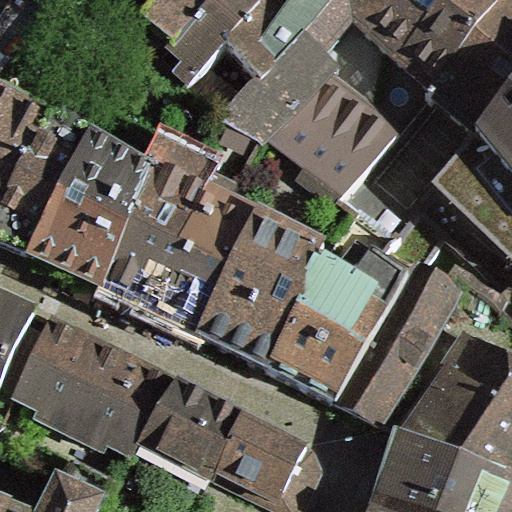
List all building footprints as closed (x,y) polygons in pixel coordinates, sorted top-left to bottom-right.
[(0,0),(0,80),(46,24),(48,25),(69,0),(0,0)] [(333,0),(166,0),(142,27),(170,54),(188,72),(179,82),(188,90),(185,94),(223,126),(242,106),(204,73),(222,53),(257,90),(303,42),(333,0)] [(242,106),(223,126),(220,132),(258,152),(262,146),(304,178),(303,180),(334,210),(335,208),(511,0),(333,0),(303,42),(257,90),(242,106)] [(355,223),(390,250),(511,101),(511,0),(335,208),(340,212),(355,223)] [(504,310),(511,300),(511,101),(390,250),(370,275),(403,299),(413,283),(445,303),(447,301),(456,287),(500,314),(504,310)] [(0,104),(0,247),(30,261),(89,151),(48,129),(47,131),(0,104)] [(146,183),(143,182),(89,151),(30,261),(51,271),(103,295),(139,211),(136,209),(146,183)] [(143,182),(146,183),(136,209),(139,211),(103,295),(130,308),(200,341),(258,230),(224,213),(234,196),(157,156),(143,182)] [(284,216),(288,208),(274,201),(258,230),(200,341),(215,349),(270,376),(302,313),(301,300),(316,273),(322,264),(355,223),(340,212),(321,237),(284,216)] [(286,383),(334,407),(403,299),(370,275),(362,287),(350,294),(316,273),(301,300),(302,313),(270,376),(286,383)] [(413,283),(403,299),(334,407),(378,429),(456,307),(447,301),(445,303),(413,283)] [(0,387),(32,316),(0,302),(0,387)] [(50,325),(16,398),(131,456),(139,444),(174,387),(81,341),(50,325)] [(414,416),(400,436),(398,436),(511,479),(511,366),(467,340),(414,416)] [(139,444),(277,511),(302,511),(304,509),(319,474),(311,456),(174,387),(139,444)] [(392,511),(508,511),(511,505),(511,479),(398,436),(382,488),(377,505),(392,511)] [(97,511),(112,487),(75,468),(50,511),(97,511)]
